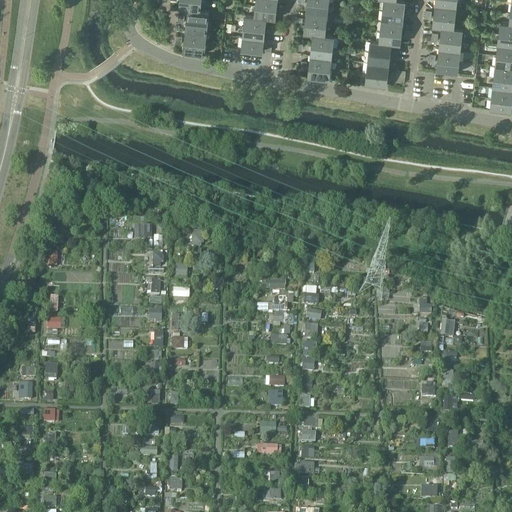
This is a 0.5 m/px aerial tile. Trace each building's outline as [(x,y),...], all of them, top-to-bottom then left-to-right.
[(201,0),(180,0),(179,8),(188,9),(200,10),(201,9),(201,0)] [(329,2),(308,0),(307,11),(328,13),(329,2)] [(383,0),(382,9),(403,11),(405,1),(398,0),(383,0)] [(436,4),(434,15),(455,18),(457,7),(436,4)] [(255,5),(254,15),(254,16),(266,17),(266,18),(275,19),(276,7),(255,5)] [(188,9),(187,19),(207,21),(209,10),(201,9),(200,10),(188,9)] [(403,11),(382,9),(381,19),(402,22),(403,11)] [(328,13),(307,11),(306,21),(327,24),(328,13)] [(254,16),(254,15),(246,14),(244,26),(264,28),(266,18),(266,17),(254,16)] [(455,18),(434,15),(433,26),(442,27),(454,29),(454,28),(455,18)] [(187,19),(186,30),(206,32),(207,21),(187,19)] [(381,19),(380,31),(401,33),(402,22),(381,19)] [(327,24),(306,21),(304,33),(313,34),(325,35),(325,34),(327,24)] [(511,23),(509,23),(501,22),(499,34),(511,35),(511,23)] [(244,26),(243,37),(263,39),(264,28),(244,26)] [(454,29),(442,27),(441,38),(461,40),(462,29),(454,28),(454,29)] [(186,30),(185,41),(205,43),(206,32),(186,30)] [(380,31),(379,41),(391,43),(400,44),(401,33),(380,31)] [(313,34),(312,44),(332,46),(333,35),(325,34),(325,35),(313,34)] [(511,35),(499,34),(498,44),(511,45),(511,35)] [(263,39),(243,37),(242,48),(262,50),(263,39)] [(461,40),(441,38),(440,49),(460,51),(461,40)] [(379,41),(371,40),(369,51),(390,53),(391,43),(379,41)] [(205,43),(185,41),(183,52),(204,54),(205,43)] [(312,44),(311,55),(331,57),(332,46),(312,44)] [(511,45),(498,44),(497,55),(511,56),(511,45)] [(460,51),(440,49),(438,59),(459,61),(460,51)] [(390,53),(369,51),(368,62),(388,64),(390,53)] [(331,57),(311,55),(310,66),(330,68),(331,57)] [(511,56),(497,55),(496,66),(511,67),(511,56)] [(459,61),(438,59),(437,70),(457,73),(459,61)] [(388,64),(368,62),(367,72),(387,75),(388,64)] [(330,68),(310,66),(308,77),(328,79),(330,68)] [(511,67),(496,66),(494,77),(511,78),(511,67)] [(387,75),(367,72),(366,84),(386,86),(387,75)] [(511,78),(494,77),(493,87),(511,89),(511,78)] [(511,98),(511,89),(493,87),(492,98),(511,100),(511,98)] [(511,100),(492,98),(491,109),(511,111),(511,100)] [(138,226),(134,226),(134,239),(138,239),(151,239),(151,226),(138,226)] [(48,228),(47,233),(49,233),(49,240),(54,240),(54,244),(63,244),(63,239),(64,239),(64,230),(59,230),(59,229),(48,228)] [(191,233),(190,247),(200,248),(201,245),(201,241),(201,233),(191,233)] [(272,247),(271,256),(279,257),(280,247),(272,247)] [(48,253),(47,266),(56,267),(57,253),(48,253)] [(151,255),(151,262),(152,262),(152,268),(160,268),(160,263),(162,263),(162,254),(152,254),(152,255),(151,255)] [(306,256),(306,274),(313,274),(314,257),(306,256)] [(175,265),(175,278),(187,279),(187,266),(175,265)] [(376,268),(375,275),(388,277),(389,270),(376,268)] [(412,276),(410,289),(423,291),(425,278),(412,276)] [(151,280),(150,295),(159,295),(160,280),(151,280)] [(285,282),(269,282),(269,290),(285,290),(285,282)] [(173,288),(173,298),(173,302),(187,303),(187,299),(188,299),(188,289),(173,288)] [(272,300),(272,303),(273,304),(273,313),(286,313),(287,304),(287,293),(287,292),(279,292),(279,294),(279,297),(273,299),(272,300)] [(304,295),(303,304),(317,305),(318,296),(304,295)] [(418,305),(418,314),(427,314),(431,315),(432,306),(425,305),(426,299),(419,299),(418,305)] [(304,310),(303,315),(306,315),(305,319),(319,321),(321,312),(306,309),(306,310),(304,310)] [(274,314),(274,322),(283,323),(283,322),(286,322),(286,315),(283,315),(283,314),(274,314)] [(442,322),(440,336),(453,338),(455,323),(455,321),(446,320),(447,317),(441,316),(441,322),(442,322)] [(61,319),(48,318),(48,329),(61,329),(61,319)] [(26,319),(26,326),(27,326),(26,333),(34,333),(34,319),(26,319)] [(305,324),(303,339),(316,340),(317,325),(305,324)] [(427,324),(419,324),(419,334),(427,334),(427,324)] [(162,331),(154,331),(153,348),(162,348),(162,331)] [(271,340),(271,346),(285,346),(289,346),(289,341),(285,341),(286,337),(271,337),(271,340)] [(172,338),(172,350),(187,350),(187,339),(172,338)] [(455,338),(454,345),(461,346),(462,339),(455,338)] [(47,340),(48,358),(64,357),(64,340),(47,340)] [(311,343),(302,343),(302,357),(313,357),(313,348),(311,348),(311,343)] [(422,343),(422,353),(431,353),(432,344),(422,343)] [(444,351),(443,365),(449,365),(450,359),(456,360),(457,356),(457,353),(444,351)] [(302,360),(301,371),(312,372),(313,361),(302,360)] [(145,365),(145,377),(149,377),(149,378),(158,378),(159,364),(149,364),(149,365),(145,365)] [(46,366),(46,381),(56,381),(58,381),(58,367),(46,366)] [(25,368),(22,368),(22,377),(25,377),(35,377),(35,368),(25,368)] [(443,371),(442,384),(442,385),(445,385),(453,385),(454,382),(453,376),(453,371),(443,371)] [(263,377),(262,386),(283,387),(283,384),(281,384),(281,378),(263,377)] [(302,379),(301,391),(311,392),(312,383),(312,380),(302,379)] [(421,383),(421,396),(434,397),(435,383),(421,383)] [(19,384),(19,399),(22,399),(31,400),(31,384),(22,384),(19,384)] [(150,391),(149,397),(151,397),(151,405),(159,405),(159,392),(150,391)] [(45,393),(41,393),(42,402),(53,402),(54,392),(45,392),(45,393)] [(269,392),(268,406),(281,407),(282,392),(269,392)] [(170,393),(170,406),(177,406),(178,393),(170,393)] [(302,397),(301,409),(309,409),(309,397),(302,397)] [(444,399),(443,412),(452,412),(452,409),(455,409),(457,409),(458,399),(453,399),(444,399)] [(44,411),(44,422),(58,423),(59,411),(44,411)] [(301,418),(301,423),(303,423),(303,428),(316,429),(316,428),(322,428),(322,420),(317,420),(301,418)] [(260,423),(260,434),(274,434),(275,424),(260,423)] [(421,424),(421,435),(436,435),(436,423),(425,423),(425,424),(421,424)] [(15,436),(15,437),(29,437),(33,437),(33,428),(15,427),(15,428),(15,436)] [(177,427),(168,427),(168,435),(177,435),(177,427)] [(448,429),(444,429),(444,433),(448,433),(448,448),(458,448),(458,432),(448,432),(448,429)] [(301,431),(301,439),(314,440),(314,432),(301,431)] [(43,438),(43,442),(45,443),(44,447),(55,447),(55,435),(45,435),(45,439),(43,438)] [(435,440),(419,440),(419,449),(435,449),(435,440)] [(262,445),(261,454),(277,455),(277,454),(281,454),(281,446),(277,446),(262,445)] [(301,447),(300,459),(313,460),(313,448),(301,447)] [(140,448),(139,455),(156,456),(156,448),(140,448)] [(169,457),(168,473),(177,473),(178,457),(169,457)] [(423,458),(423,467),(423,468),(434,468),(434,467),(437,468),(437,459),(434,459),(434,458),(423,458)] [(446,458),(445,463),(446,468),(455,468),(456,462),(455,458),(446,458)] [(300,469),(300,474),(313,474),(314,463),(300,463),(300,465),(300,469)] [(146,471),(146,480),(156,480),(156,464),(150,464),(150,471),(146,471)] [(10,465),(10,473),(32,474),(32,465),(10,465)] [(44,474),(43,485),(55,486),(56,474),(44,474)] [(269,474),(269,482),(279,483),(279,474),(269,474)] [(308,479),(296,478),(296,492),(308,493),(308,479)] [(169,480),(168,490),(181,491),(181,480),(169,480)] [(427,487),(426,498),(437,498),(438,487),(427,487)] [(145,488),(144,497),(154,497),(155,492),(157,492),(157,488),(145,488)] [(280,490),(265,490),(265,500),(280,500),(280,490)] [(24,495),(22,495),(22,503),(32,503),(32,498),(34,497),(34,495),(32,495),(32,494),(30,494),(30,491),(24,491),(24,495)] [(44,497),(43,508),(56,508),(56,497),(44,497)]
